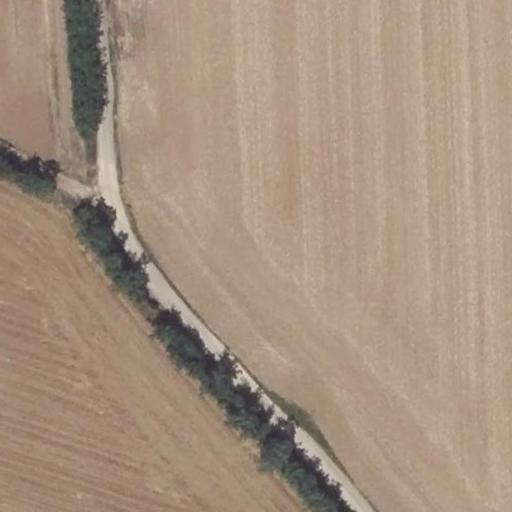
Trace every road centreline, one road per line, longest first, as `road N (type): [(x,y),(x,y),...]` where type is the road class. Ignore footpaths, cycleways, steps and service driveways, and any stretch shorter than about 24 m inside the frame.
road 1 (track): [(355,511),(116,216)]
road 2 (track): [(116,216),(99,0)]
road 3 (track): [(116,216),(0,158)]
